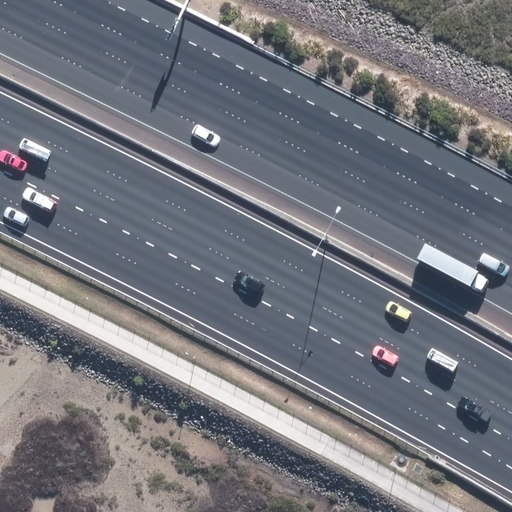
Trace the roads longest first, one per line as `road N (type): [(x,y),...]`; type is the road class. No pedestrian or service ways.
road 1 (motorway): [(511,417),(0,149)]
road 2 (motorway): [(2,0),(511,260)]
